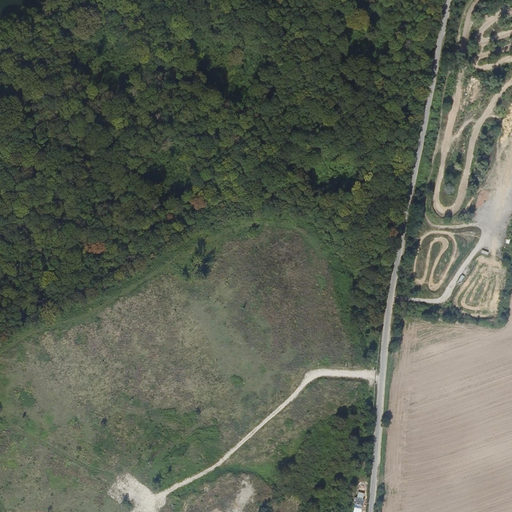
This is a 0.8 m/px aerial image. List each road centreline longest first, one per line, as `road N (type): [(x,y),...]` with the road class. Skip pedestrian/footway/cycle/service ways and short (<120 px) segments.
road 1 (unclassified): [(448,0),(391,287),(369,511)]
road 2 (track): [(381,376),(313,373),(216,467),(141,502),(115,486)]
road 3 (unknown): [(390,298),(439,293),(489,231),(503,196)]
